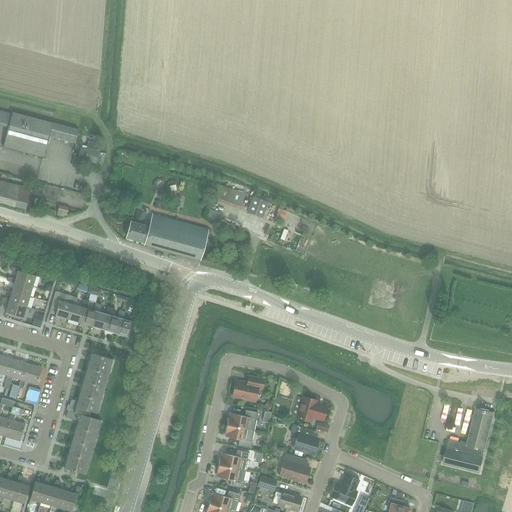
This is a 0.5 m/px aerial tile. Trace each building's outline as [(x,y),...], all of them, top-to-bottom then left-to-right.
[(0,126),(8,128),(4,146),(44,157),(47,147),(50,136),(75,143),(79,129),(13,111),(12,113),(0,110),(0,126)] [(89,141),(87,148),(81,147),(78,159),(96,163),(101,144),(89,141)] [(0,201),(15,206),(26,209),(33,184),(25,182),(23,186),(1,180),(1,178),(0,177),(0,201)] [(214,197),(215,197),(214,200),(240,209),(246,193),(219,184),(214,197)] [(263,217),(269,202),(254,196),(248,212),(263,217)] [(68,207),(60,205),(57,215),(65,217),(68,207)] [(144,222),(147,210),(138,208),(135,220),(144,222)] [(209,208),(205,217),(213,220),(217,221),(220,212),(209,208)] [(279,208),(274,219),(284,223),(288,214),(288,213),(288,212),(279,208)] [(145,243),(145,245),(200,260),(209,229),(153,213),(149,225),(131,220),(127,238),(145,243)] [(266,226),(263,233),(264,233),(268,235),(271,228),(266,226)] [(18,272),(16,279),(15,281),(33,286),(36,275),(18,270),(19,268),(12,266),(11,270),(18,272)] [(13,289),(12,291),(30,296),(33,286),(15,281),(16,279),(9,276),(8,281),(15,283),(13,289)] [(12,293),(10,299),(9,301),(27,306),(30,296),(12,291),(13,289),(6,287),(5,291),(12,293)] [(99,297),(101,290),(95,288),(93,295),(99,297)] [(56,291),(51,308),(57,310),(56,315),(68,318),(72,303),(70,303),(72,296),(66,294),(56,291)] [(72,303),(68,318),(80,322),(84,307),(82,306),(76,304),(78,297),(72,296),(70,303),(72,303)] [(24,317),(27,306),(9,301),(10,299),(3,297),(2,301),(9,303),(6,312),(24,317)] [(84,307),(80,322),(92,325),(96,310),(94,309),(94,310),(88,308),(90,301),(84,299),(82,306),(84,307)] [(96,310),(92,325),(103,329),(108,314),(106,313),(100,311),(102,304),(96,303),(94,309),(96,310)] [(108,314),(103,329),(115,332),(120,317),(118,317),(113,315),(116,308),(108,306),(106,313),(108,314)] [(120,317),(115,332),(127,336),(132,321),(124,318),(126,311),(120,310),(118,317),(120,317)] [(36,313),(33,323),(35,324),(41,326),(44,316),(36,313)] [(90,361),(89,366),(109,372),(113,359),(108,358),(107,357),(104,357),(93,353),(91,358),(91,360),(90,361)] [(1,355),(0,358),(0,373),(8,376),(6,382),(11,383),(13,377),(10,377),(15,359),(1,355)] [(15,359),(10,377),(13,377),(21,380),(19,386),(21,386),(24,387),(25,381),(24,381),(29,363),(15,359)] [(29,363),(24,381),(25,381),(26,381),(37,385),(42,367),(29,363)] [(85,379),(105,385),(109,372),(89,366),(87,371),(87,372),(87,373),(86,374),(86,375),(85,379)] [(236,380),(233,396),(256,401),(258,388),(262,389),(264,379),(250,376),(248,383),(236,380)] [(82,388),(81,393),(101,399),(101,398),(105,385),(85,379),(83,385),(83,386),(82,388)] [(78,401),(77,407),(91,411),(97,413),(101,399),(81,393),(79,398),(79,400),(79,401),(78,401)] [(297,417),(311,421),(313,417),(323,420),(328,406),(317,403),(318,400),(303,396),(297,417)] [(67,406),(66,410),(68,410),(66,417),(76,420),(77,419),(79,419),(81,414),(89,416),(91,411),(77,407),(78,401),(71,399),(70,405),(68,404),(67,406)] [(268,402),(263,407),(268,411),(272,405),(268,402)] [(0,415),(0,434),(6,436),(12,419),(14,419),(14,420),(14,419),(16,415),(19,415),(19,413),(24,414),(25,410),(21,409),(21,408),(13,406),(10,418),(0,415)] [(483,457),(485,450),(486,450),(495,412),(476,407),(467,444),(450,440),(444,464),(479,473),(483,457)] [(229,415),(227,424),(255,430),(258,412),(246,410),(245,416),(231,413),(230,415),(229,415)] [(78,425),(77,427),(97,433),(97,432),(101,420),(89,416),(81,414),(79,419),(78,425)] [(12,419),(6,436),(7,437),(20,441),(26,423),(14,420),(14,419),(12,419)] [(318,422),(316,429),(324,431),(326,424),(318,422)] [(226,433),(226,436),(240,439),(239,445),(251,448),(255,430),(227,424),(225,433),(226,433)] [(293,424),(291,432),(293,436),(298,437),(294,448),(315,454),(319,439),(315,438),(317,431),(293,424)] [(75,435),(73,441),(93,447),(93,446),(97,433),(77,427),(75,433),(75,435)] [(71,448),(69,454),(89,460),(89,459),(93,447),(73,441),(71,447),(71,448)] [(221,455),(219,464),(246,470),(250,452),(238,450),(237,456),(222,453),(222,456),(221,455)] [(67,461),(65,468),(70,469),(76,471),(77,471),(79,472),(81,472),(85,474),(89,460),(69,454),(67,460),(67,461)] [(286,454),(280,475),(306,483),(308,475),(310,475),(311,471),(310,469),(310,468),(306,466),(308,460),(286,454)] [(232,479),(230,485),(243,488),(246,470),(219,464),(217,473),(218,474),(217,476),(232,479)] [(0,495),(3,497),(4,497),(9,480),(7,479),(1,477),(3,470),(0,469),(0,495)] [(9,480),(4,497),(14,500),(19,483),(17,482),(11,480),(13,473),(9,472),(7,479),(9,480)] [(336,482),(330,496),(352,505),(358,491),(355,490),(360,480),(346,474),(341,484),(336,482)] [(19,483),(14,500),(24,503),(30,485),(22,483),(24,476),(19,475),(17,482),(19,483)] [(35,481),(30,499),(41,502),(46,484),(48,485),(50,478),(46,476),(44,484),(35,481)] [(277,481),(260,476),(257,487),(274,492),(277,481)] [(46,484),(41,502),(52,505),(57,487),(59,488),(61,481),(56,479),(54,487),(48,485),(46,484)] [(57,487),(52,505),(62,508),(67,490),(69,491),(71,484),(67,483),(65,490),(59,488),(57,487)] [(67,490),(62,508),(72,511),(77,496),(78,497),(81,487),(77,486),(75,493),(69,491),(67,490)] [(212,493),(209,503),(236,511),(241,494),(229,490),(227,496),(213,492),(213,493),(212,493)] [(297,511),(302,497),(283,491),(278,505),(297,511)] [(247,492),(244,499),(252,502),(254,494),(247,492)] [(392,504),(389,511),(409,511),(411,508),(404,506),(405,501),(391,497),(389,503),(392,504)] [(235,511),(236,511),(209,503),(206,511),(235,511)]
